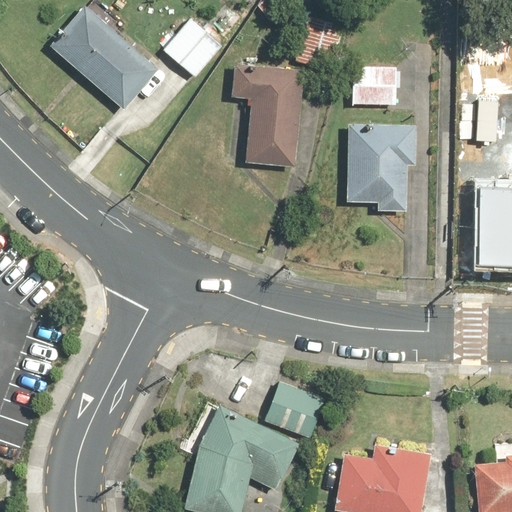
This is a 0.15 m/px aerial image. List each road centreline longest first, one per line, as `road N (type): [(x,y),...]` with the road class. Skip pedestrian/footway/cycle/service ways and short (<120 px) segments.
road 1 (tertiary): [(170,266),(272,308),(376,328),(511,337)]
road 2 (residential): [(170,266),(85,436),(78,511)]
road 3 (tertiary): [(0,130),(100,224),(170,266)]
